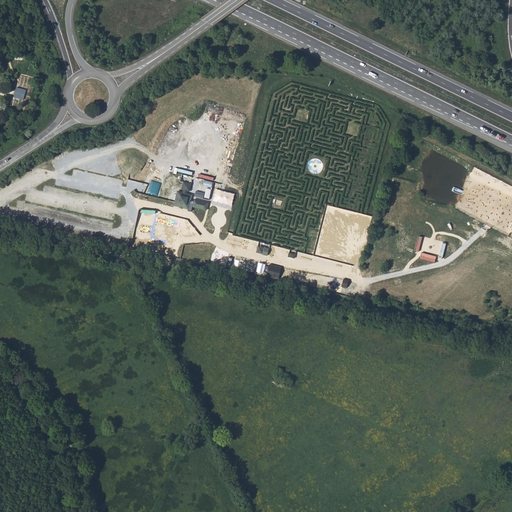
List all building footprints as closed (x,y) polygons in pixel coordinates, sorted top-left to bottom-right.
[(17,86),(15,96),(25,98),(26,88),(17,86)] [(182,184),(180,191),(182,192),(185,192),(187,193),(189,186),(182,184)] [(176,193),(173,207),(187,211),(188,205),(189,202),(190,196),(184,195),(182,195),(176,193)] [(191,206),(191,208),(205,211),(206,204),(192,201),(192,203),(191,206)] [(255,255),(266,257),(268,250),(257,247),(255,255)] [(281,269),(268,267),(266,278),(278,280),(281,269)]
